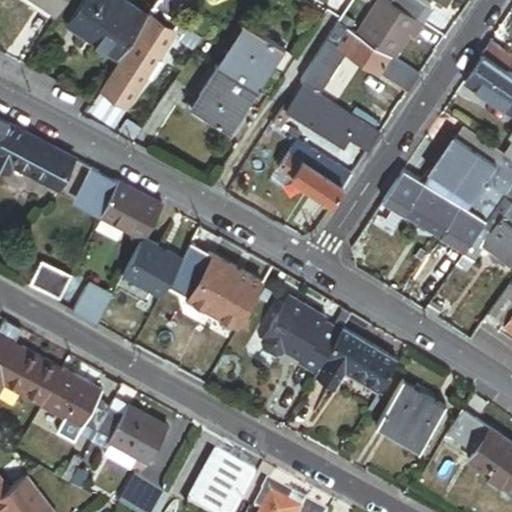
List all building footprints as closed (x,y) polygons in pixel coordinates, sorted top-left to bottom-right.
[(56,15),(34,0),(23,0),(53,20),(56,15)] [(34,0),(56,15),(66,0),(34,0)] [(85,0),(69,24),(119,58),(147,17),(122,0),(85,0)] [(157,0),(154,5),(166,13),(172,6),(173,7),(178,0),(157,0)] [(380,0),(358,32),(395,58),(412,34),(416,37),(426,23),(392,0),(380,0)] [(392,0),(426,23),(434,12),(416,0),(392,0)] [(161,21),(166,13),(154,5),(149,13),(152,15),(161,21)] [(175,31),(161,21),(152,15),(101,94),(124,109),(145,77),(150,69),(156,61),(175,31)] [(344,16),(341,21),(348,25),(351,20),(344,16)] [(408,93),(420,75),(395,58),(358,32),(348,25),(341,21),(301,81),(304,82),(320,93),(348,51),(408,93)] [(237,37),(245,25),(241,22),(233,35),(237,37)] [(202,38),(181,23),(175,31),(181,34),(177,39),(194,50),(202,38)] [(66,29),(116,63),(119,58),(69,24),(66,29)] [(285,50),(245,25),(237,37),(218,66),(258,92),(285,50)] [(511,66),(511,57),(491,43),(482,55),(484,57),(507,73),(511,66)] [(511,111),(511,109),(511,75),(507,73),(484,57),(467,81),(511,111)] [(156,61),(150,69),(158,74),(164,66),(156,61)] [(230,135),(258,92),(218,66),(199,96),(191,109),(203,117),(230,135)] [(158,74),(150,69),(145,77),(153,82),(158,74)] [(287,109),(291,112),(343,146),(361,120),(320,93),(304,82),(287,109)] [(201,121),(203,117),(191,109),(199,96),(195,93),(184,110),(201,121)] [(124,109),(101,94),(91,109),(114,124),(124,109)] [(287,109),(284,107),(274,122),(281,127),(291,112),(287,109)] [(0,141),(10,124),(0,118),(0,141)] [(75,159),(10,124),(0,141),(0,156),(13,163),(59,188),(75,159)] [(504,153),(464,126),(456,139),(496,166),(504,153)] [(280,170),(333,204),(353,174),(300,139),(280,170)] [(496,166),(456,139),(432,175),(472,202),(496,166)] [(509,191),(511,186),(511,158),(506,154),(504,153),(496,166),(472,202),(467,210),(487,222),(503,200),(505,196),(509,191)] [(13,163),(0,156),(0,167),(8,172),(13,163)] [(118,182),(92,168),(74,201),(101,215),(101,214),(108,201),(118,182)] [(425,184),(404,172),(384,201),(467,250),(483,227),(487,222),(467,210),(425,184)] [(425,184),(467,210),(472,202),(432,175),(425,184)] [(118,182),(108,201),(150,223),(160,204),(118,182)] [(511,205),(507,203),(504,200),(485,228),(510,245),(511,246),(511,205)] [(150,223),(108,201),(101,214),(143,236),(150,223)] [(272,265),(199,226),(184,253),(235,283),(231,290),(251,302),(256,294),(272,265)] [(485,228),(483,227),(467,250),(465,253),(475,260),(487,242),(495,246),(505,253),(510,245),(485,228)] [(181,258),(143,236),(122,273),(160,295),(181,258)] [(505,253),(495,246),(492,250),(511,263),(511,246),(510,245),(505,253)] [(60,298),(71,276),(44,262),(33,284),(60,298)] [(89,280),(72,310),(96,323),(112,293),(89,280)] [(511,285),(509,284),(496,302),(500,305),(507,294),(511,297),(511,315),(505,326),(511,330),(511,285)] [(327,316),(288,294),(262,339),(263,346),(275,354),(282,351),(284,348),(300,357),(298,360),(317,371),(341,330),(325,320),(327,316)] [(496,302),(488,314),(505,326),(511,315),(511,297),(507,294),(500,305),(496,302)] [(5,319),(0,328),(0,334),(14,342),(22,329),(5,319)] [(363,340),(343,328),(341,330),(317,371),(337,384),(347,368),(363,340)] [(0,381),(5,384),(41,403),(60,368),(14,342),(0,334),(0,381)] [(386,377),(396,360),(363,340),(347,368),(379,388),(386,377)] [(102,390),(60,368),(41,403),(65,417),(82,426),(84,422),(97,429),(109,407),(97,400),(102,390)] [(394,382),(386,377),(379,388),(367,409),(373,413),(384,394),(386,395),(394,382)] [(403,379),(376,425),(419,450),(446,404),(403,379)] [(114,397),(109,407),(123,415),(128,405),(114,397)] [(109,407),(97,429),(111,437),(108,441),(149,463),(168,427),(128,405),(123,415),(109,407)] [(490,427),(462,408),(448,431),(474,450),(490,427)] [(82,426),(65,417),(58,430),(74,440),(79,432),(82,426)] [(97,429),(84,422),(82,426),(79,432),(91,439),(97,429)] [(511,443),(490,427),(474,450),(468,458),(511,489),(511,443)] [(111,437),(97,429),(91,439),(105,446),(108,441),(111,437)] [(235,511),(256,475),(217,454),(190,504),(205,511),(235,511)] [(77,466),(69,481),(81,487),(89,473),(77,466)] [(54,511),(27,477),(9,491),(0,497),(0,511),(54,511)] [(0,497),(9,491),(0,478),(0,497)] [(153,511),(163,495),(136,480),(121,507),(129,511),(153,511)] [(263,511),(272,497),(300,511),(301,511),(306,503),(306,502),(293,496),(268,483),(254,510),(258,511),(263,511)] [(293,496),(306,502),(308,497),(296,491),(293,496)] [(263,511),(300,511),(272,497),(263,511)] [(321,511),(324,506),(315,501),(309,511),(321,511)]
